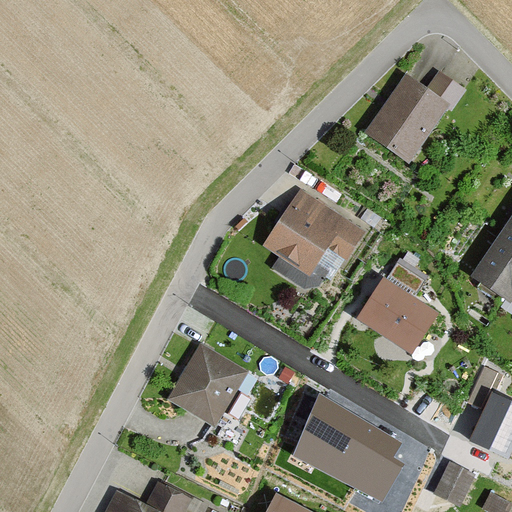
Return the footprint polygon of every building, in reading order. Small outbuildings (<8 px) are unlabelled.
[(432,93),(411,79),(372,136),(415,165),(453,109),(459,113),(471,95),(442,77),(432,93)] [(371,236),(302,194),(267,251),(295,269),(289,278),(312,292),(335,256),(351,267),(371,236)] [(511,229),(479,281),(511,301),(511,229)] [(384,278),(358,318),(413,354),(439,314),(414,298),(427,278),(400,261),(387,280),(384,278)] [(250,375),(203,349),(173,403),(220,429),(250,375)] [(467,399),(487,409),(495,394),(504,376),(484,366),(467,399)] [(487,409),(471,441),(504,457),(511,441),(511,402),(495,394),(487,409)] [(399,443),(321,395),(295,456),(378,501),(402,462),(391,456),(399,443)] [(474,474),(449,463),(436,492),(461,504),(474,474)] [(147,508),(120,494),(110,511),(187,511),(193,502),(159,485),(147,508)] [(506,511),(511,502),(490,492),(482,509),(488,511),(506,511)] [(303,511),(275,497),(267,511),(303,511)]
